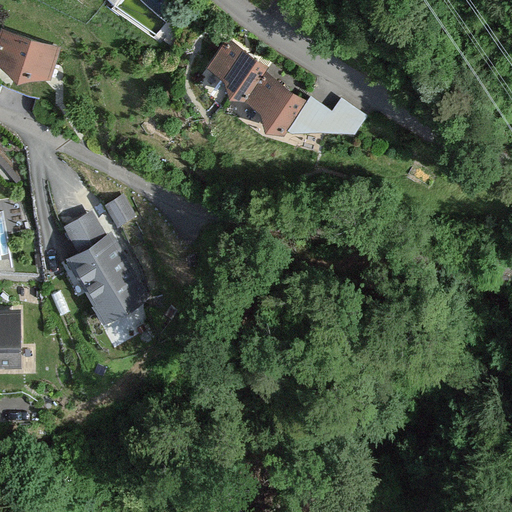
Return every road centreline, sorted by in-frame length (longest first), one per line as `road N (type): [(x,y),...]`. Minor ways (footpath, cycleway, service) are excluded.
road 1 (residential): [(0,114),(205,211),(511,265)]
road 2 (residential): [(231,0),(391,109),(511,174)]
